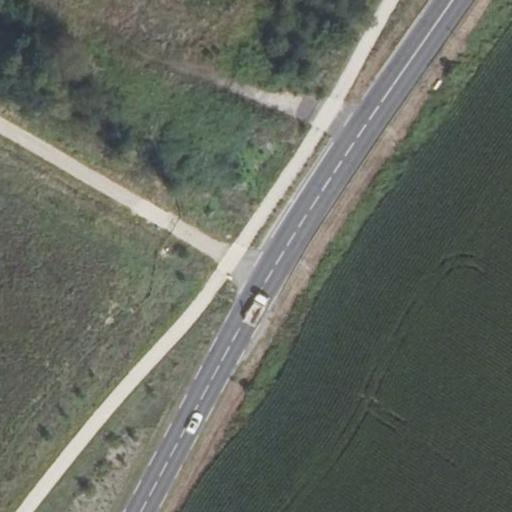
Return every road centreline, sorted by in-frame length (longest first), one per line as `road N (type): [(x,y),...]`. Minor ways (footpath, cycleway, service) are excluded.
road 1 (tertiary): [(142,511),(287,238),(452,0)]
road 2 (track): [(266,278),(0,127)]
